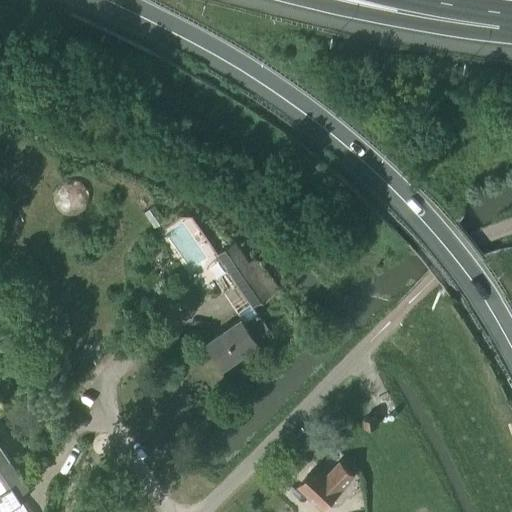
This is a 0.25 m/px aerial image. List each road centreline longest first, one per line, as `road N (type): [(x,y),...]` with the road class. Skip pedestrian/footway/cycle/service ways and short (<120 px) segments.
road 1 (motorway): [(115,0),(231,60),(319,119),(424,210),(482,280),(511,335)]
road 2 (unclassified): [(201,511),(369,345)]
road 3 (motorway): [(298,0),(511,36)]
road 4 (motorway): [(381,0),(511,25)]
